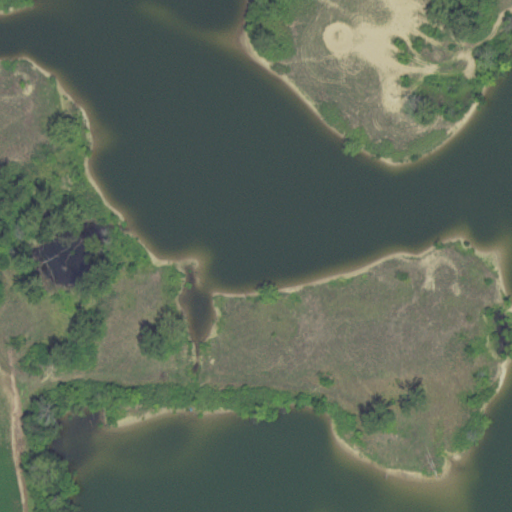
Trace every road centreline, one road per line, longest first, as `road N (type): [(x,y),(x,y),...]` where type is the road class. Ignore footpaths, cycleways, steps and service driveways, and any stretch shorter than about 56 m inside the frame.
road 1 (track): [(440,458),(388,412),(329,391),(40,381),(0,368)]
road 2 (track): [(466,59),(469,74),(441,79),(393,71),(377,57),(403,10)]
